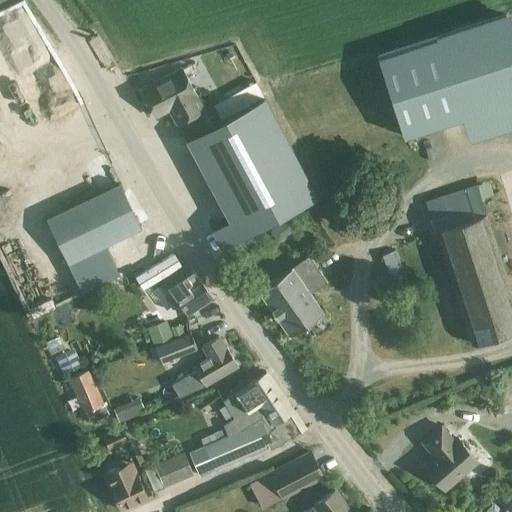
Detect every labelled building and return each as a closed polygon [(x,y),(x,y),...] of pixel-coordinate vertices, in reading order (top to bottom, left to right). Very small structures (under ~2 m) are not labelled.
[(381,55),(377,57),(380,67),(386,85),(389,93),(403,136),(407,134),(426,128),(447,122),(461,117),(462,117),(463,116),(501,104),(511,100),(511,33),(509,25),(506,15),(475,25),(437,37),(436,37),(420,42),(400,49),(381,55)] [(235,44),(230,47),(231,48),(237,58),(238,57),(242,55),(235,44)] [(182,68),(140,90),(155,117),(169,109),(177,124),(204,109),(182,68)] [(255,80),(212,104),(221,119),(264,96),(255,80)] [(177,124),(229,220),(214,227),(211,229),(216,238),(221,248),(259,228),(298,207),(316,197),(318,196),(302,167),(264,96),(221,119),(213,124),(204,109),(177,124)] [(118,183),(44,218),(80,293),(119,274),(105,245),(140,228),(118,183)] [(435,231),(486,214),(477,186),(425,202),(435,231)] [(0,240),(15,235),(0,199),(0,240)] [(511,293),(486,214),(435,231),(472,344),(498,335),(511,330),(511,293)] [(279,222),(270,229),(278,240),(287,233),(279,222)] [(395,250),(381,255),(393,284),(407,279),(395,250)] [(305,256),(255,290),(286,336),(321,311),(308,292),(323,282),(305,256)] [(164,280),(188,316),(214,298),(190,263),(164,280)] [(141,308),(164,300),(157,280),(134,288),(141,308)] [(166,321),(148,328),(153,344),(172,337),(166,321)] [(180,325),(171,329),(174,337),(183,333),(180,325)] [(192,333),(157,347),(163,362),(177,356),(178,357),(198,349),(192,333)] [(197,370),(172,385),(180,397),(206,386),(239,366),(227,347),(226,348),(219,336),(202,346),(208,357),(194,365),(197,370)] [(74,347),(56,356),(64,373),(82,365),(74,347)] [(88,425),(107,417),(87,371),(68,379),(88,425)] [(233,419),(222,426),(199,436),(201,442),(185,449),(189,458),(197,477),(281,441),(283,444),(299,434),(288,415),(291,413),(266,373),(222,402),(233,419)] [(138,397),(112,408),(119,422),(144,411),(138,397)] [(201,420),(214,416),(210,403),(197,407),(201,420)] [(441,426),(422,442),(432,452),(434,451),(437,455),(425,466),(445,489),(477,461),(457,438),(454,441),(441,426)] [(133,427),(124,430),(128,441),(137,438),(133,427)] [(118,430),(102,438),(108,451),(124,443),(118,430)] [(182,453),(152,466),(144,469),(153,492),(191,475),(182,453)] [(309,453),(268,474),(281,499),(322,478),(309,453)] [(134,471),(130,464),(103,476),(118,511),(119,511),(145,501),(137,482),(138,481),(134,471)] [(242,479),(254,502),(275,491),(263,468),(242,479)] [(349,511),(332,490),(313,505),(302,511),(349,511)] [(209,511),(219,511),(228,503),(221,496),(207,509),(209,511)]
